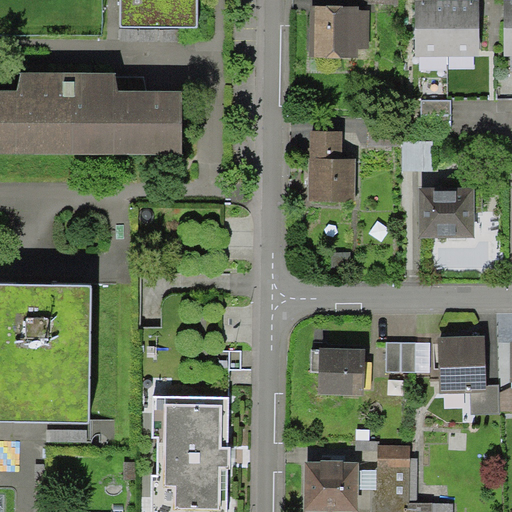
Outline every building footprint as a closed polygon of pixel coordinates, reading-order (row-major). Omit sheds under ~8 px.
[(195,0),(110,0),(110,29),(195,30),(195,0)] [(470,1),(408,1),(408,61),(470,61),(470,1)] [(511,5),(500,6),(500,59),(511,59),(511,5)] [(366,8),(309,8),(310,64),(366,64),(366,8)] [(12,94),(0,93),(0,158),(170,161),(171,96),(108,95),(108,78),(12,77),(12,94)] [(447,103),(418,104),(418,133),(447,133),(447,103)] [(336,133),(305,133),(306,202),(348,202),(347,160),(337,160),(336,133)] [(466,194),(413,194),(413,241),(466,240),(466,194)] [(81,288),(0,286),(0,420),(79,422),(81,288)] [(474,343),(435,343),(435,348),(435,377),(435,390),(474,390),(474,343)] [(385,378),(435,377),(435,348),(384,349),(385,378)] [(354,350),(309,352),(311,399),(356,397),(354,350)] [(224,511),(223,399),(147,401),(148,511),(224,511)] [(402,449),(375,450),(375,473),(348,473),(348,493),(375,493),(374,511),(446,511),(446,508),(414,508),(414,463),(402,463),(402,449)] [(348,466),(294,466),(294,511),(348,511),(348,493),(348,473),(348,466)]
